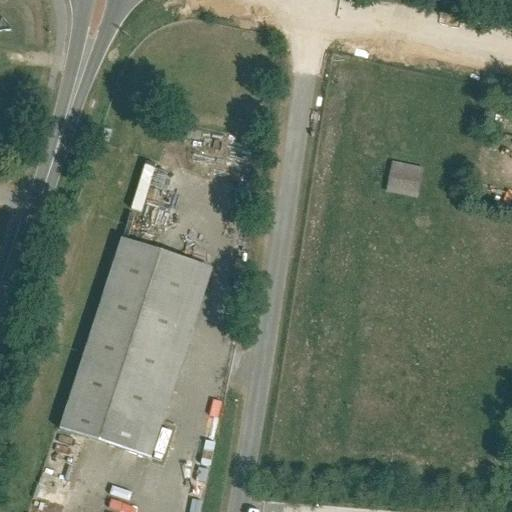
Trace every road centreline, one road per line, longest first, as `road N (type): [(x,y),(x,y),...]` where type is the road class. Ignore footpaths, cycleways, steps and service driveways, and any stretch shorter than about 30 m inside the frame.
road 1 (residential): [(229,511),(317,5)]
road 2 (secondary): [(0,308),(98,0)]
road 3 (unclassified): [(511,46),(317,5)]
